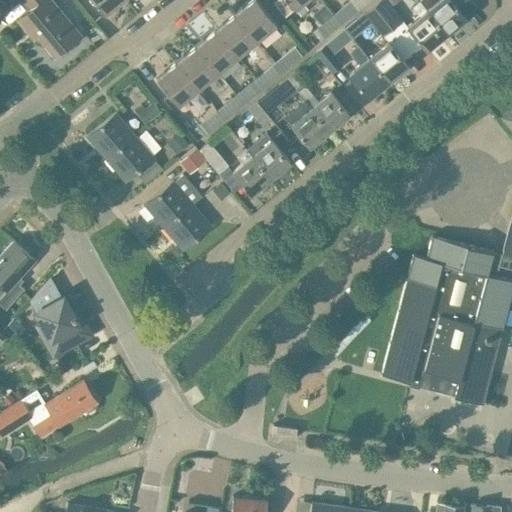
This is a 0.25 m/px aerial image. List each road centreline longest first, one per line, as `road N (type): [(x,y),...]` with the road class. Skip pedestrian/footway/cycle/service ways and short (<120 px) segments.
road 1 (residential): [(136,348),(221,282),(227,246),(511,13)]
road 2 (residential): [(511,485),(378,479),(247,451),(183,419)]
road 3 (residential): [(3,156),(193,0)]
road 4 (residential): [(136,348),(59,213),(19,180)]
